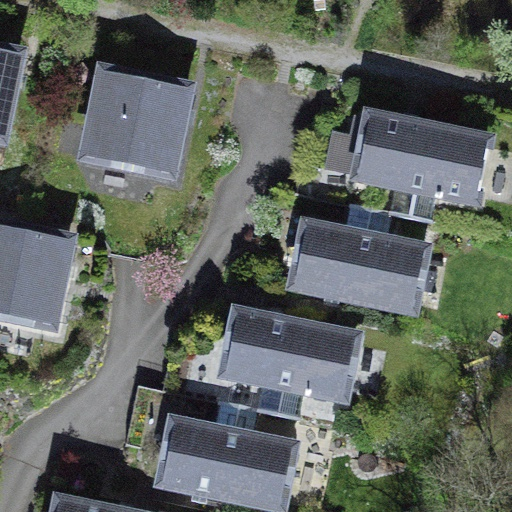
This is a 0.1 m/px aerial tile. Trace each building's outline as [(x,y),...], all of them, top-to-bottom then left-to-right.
[(40,74),(0,66),(0,161),(21,165),(40,74)] [(208,105),(112,85),(94,176),(190,196),(208,105)] [(500,149),(369,120),(353,191),(484,220),(500,149)] [(434,241),(306,218),(294,289),(421,311),(434,241)] [(77,239),(0,222),(0,321),(56,333),(77,239)] [(360,335),(233,311),(221,377),(348,400),(360,335)] [(301,442),(172,416),(159,482),(287,508),(301,442)] [(53,511),(102,511),(55,502),(53,511)]
